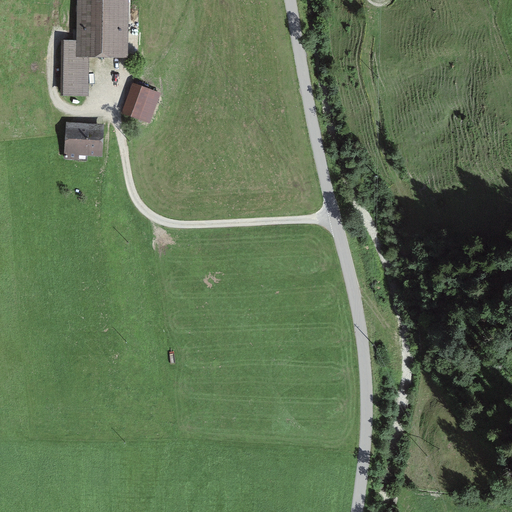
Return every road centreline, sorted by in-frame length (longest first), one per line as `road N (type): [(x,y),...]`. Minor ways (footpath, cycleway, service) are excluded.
road 1 (unclassified): [(357,511),(366,441),(359,313),(290,0)]
road 2 (track): [(373,1),(366,74),(417,266),(426,370),(417,453)]
road 3 (track): [(59,0),(50,92),(68,112),(112,108)]
